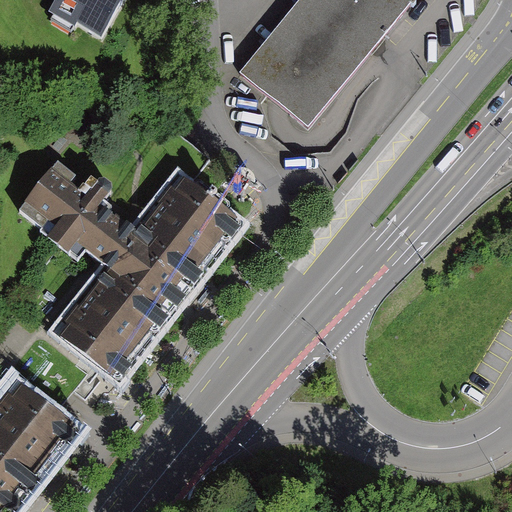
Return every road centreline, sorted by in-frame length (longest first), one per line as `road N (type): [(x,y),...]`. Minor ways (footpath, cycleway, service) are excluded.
road 1 (primary): [(511,40),(227,383),(140,511)]
road 2 (unclassified): [(244,422),(318,421),(428,461),(486,452),(511,419)]
road 3 (unclassified): [(511,419),(430,437),(379,414),(355,365),(359,295)]
road 4 (primary): [(359,295),(511,114)]
road 5 (primary): [(244,422),(359,295)]
road 6 (primary): [(157,511),(244,422)]
